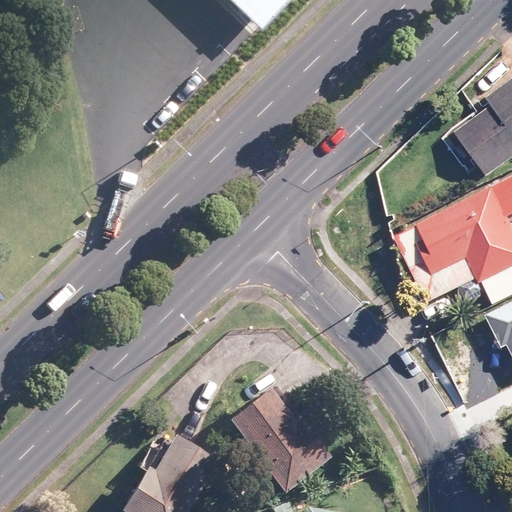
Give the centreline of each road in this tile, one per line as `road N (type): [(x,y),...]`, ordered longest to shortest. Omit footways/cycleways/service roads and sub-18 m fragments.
road 1 (primary): [(0,364),(393,0)]
road 2 (tertiary): [(253,227),(404,392),(463,511)]
road 3 (primary): [(253,227),(0,478)]
road 4 (primary): [(489,0),(253,227)]
